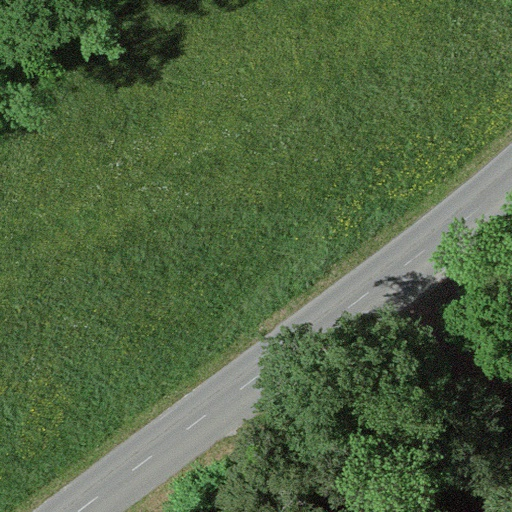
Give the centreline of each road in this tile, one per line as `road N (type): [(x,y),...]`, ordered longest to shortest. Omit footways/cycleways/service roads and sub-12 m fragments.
road 1 (tertiary): [(511,178),(79,511)]
road 2 (track): [(347,311),(511,397)]
